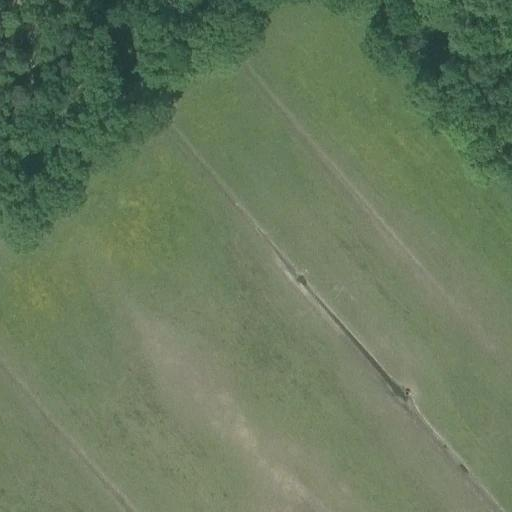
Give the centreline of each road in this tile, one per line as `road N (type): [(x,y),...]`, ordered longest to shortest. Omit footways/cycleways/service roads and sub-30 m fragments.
road 1 (track): [(0,145),(159,0)]
road 2 (track): [(511,142),(399,0)]
